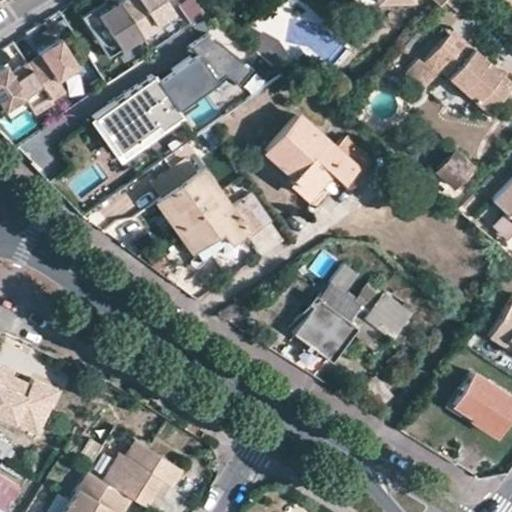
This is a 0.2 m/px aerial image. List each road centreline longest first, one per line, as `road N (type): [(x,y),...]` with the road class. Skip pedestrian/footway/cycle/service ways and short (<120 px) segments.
road 1 (secondary): [(18,237),(282,407)]
road 2 (unknown): [(172,333),(337,217)]
road 3 (secondary): [(454,511),(342,450)]
road 4 (residential): [(214,511),(282,407)]
